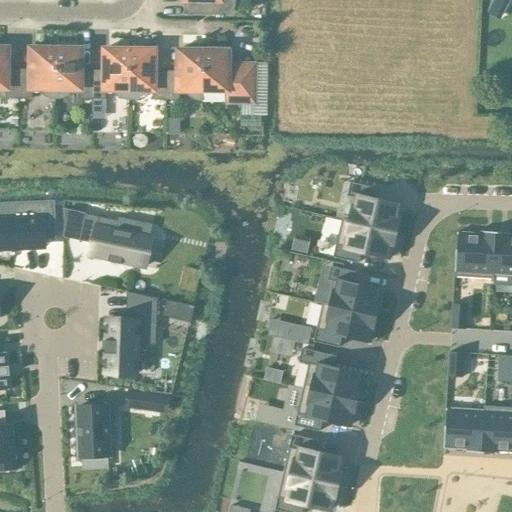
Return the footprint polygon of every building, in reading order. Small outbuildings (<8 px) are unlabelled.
[(182,0),(183,0),(185,0),(185,13),(184,13),(184,14),(225,15),(228,13),(231,10),(233,7),(234,3),(233,0),(182,0)] [(511,13),(506,10),(499,24),(511,30),(511,28),(511,13)] [(0,98),(19,98),(19,69),(7,69),(7,48),(4,48),(4,45),(0,44),(0,98)] [(56,99),(56,49),(50,49),(50,46),(35,45),(35,49),(32,49),(31,69),(19,69),(19,98),(32,99),(32,93),(40,93),(43,96),(47,98),(51,99),(55,99),(56,99)] [(92,99),(93,70),(81,70),(81,49),(77,49),(77,46),(63,46),(63,49),(56,49),(56,99),(60,99),(64,98),(67,96),(71,93),(79,93),(79,99),(92,99)] [(129,100),(130,50),(123,50),(123,46),(109,46),(109,49),(105,49),(105,70),(93,70),(92,99),(106,100),(106,94),(114,94),(117,96),(121,98),(124,100),(128,100),(129,100)] [(166,100),(166,71),(154,71),(154,50),(151,50),(151,47),(136,47),(136,50),(130,50),(129,100),(130,100),(134,100),(138,99),(141,97),(144,94),(152,94),(152,100),(166,100)] [(203,91),(203,51),(197,50),(197,47),(182,47),(182,50),(179,50),(178,71),(166,71),(166,100),(179,101),(179,95),(187,95),(190,97),(193,99),(197,101),(201,101),(203,101),(203,91)] [(253,101),(254,66),(228,66),(228,51),(224,51),(224,48),(210,47),(210,51),(203,51),(203,91),(226,91),(226,98),(226,101),(253,101)] [(350,182),(347,195),(357,197),(354,207),(353,207),(350,222),(395,232),(398,217),(397,217),(400,206),(372,200),(375,188),(350,182)] [(54,201),(0,202),(0,247),(45,246),(44,239),(56,238),(54,201)] [(85,214),(79,241),(93,243),(90,255),(109,259),(108,262),(121,264),(121,262),(144,267),(150,238),(115,230),(117,221),(85,214)] [(342,220),(333,257),(358,263),(361,251),(388,257),(390,246),(392,247),(395,232),(342,220)] [(457,232),(454,277),(492,279),(495,232),(480,231),(480,232),(480,234),(458,232),(457,232)] [(495,232),(492,279),(493,279),(494,274),(511,275),(511,235),(510,236),(510,234),(510,233),(495,232)] [(322,303),(322,304),(376,316),(379,302),(378,301),(380,290),(353,284),(356,272),(331,267),(328,280),(332,281),(327,304),(322,303)] [(107,320),(105,372),(137,374),(138,344),(156,345),(157,298),(126,292),(125,321),(117,321),(107,320)] [(322,304),(314,341),(339,347),(341,335),(368,342),(371,331),(372,331),(376,316),(322,304)] [(452,304),(451,328),(465,329),(467,305),(452,304)] [(302,349),(299,362),(308,364),(303,388),(356,401),(360,386),(358,386),(361,375),(334,368),(336,357),(302,349)] [(0,390),(9,390),(5,352),(0,352),(0,390)] [(449,352),(448,376),(462,377),(463,353),(449,352)] [(303,388),(294,425),(319,431),(322,419),(349,426),(352,415),(353,415),(356,401),(303,388)] [(128,391),(125,407),(155,411),(157,396),(128,391)] [(108,406),(76,407),(78,457),(110,456),(108,406)] [(446,408),(443,448),(444,448),(466,449),(466,451),(466,452),(481,453),(484,406),(483,406),(483,411),(446,408)] [(511,407),(484,406),(481,453),(496,454),(496,453),(496,451),(511,452),(511,407)] [(4,410),(0,410),(0,471),(16,470),(12,424),(6,424),(4,410)] [(292,435),(283,472),(337,485),(340,470),(339,470),(341,459),(314,452),(317,441),(292,435)] [(283,472),(275,510),(285,511),(300,511),(303,504),(330,510),(332,499),(334,499),(337,485),(283,472)]
